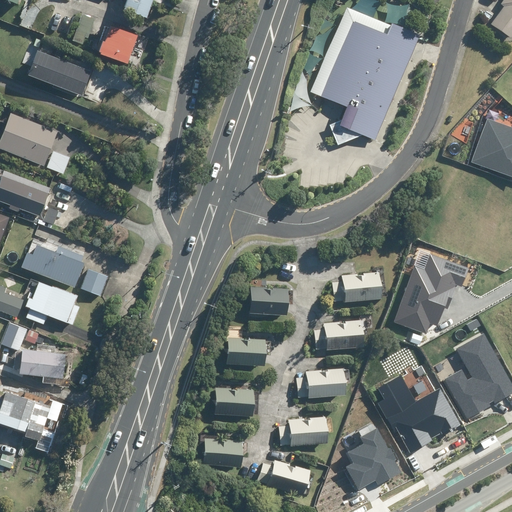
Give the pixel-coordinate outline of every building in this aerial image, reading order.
[(126,0),(123,8),(146,17),(152,0),(126,0)] [(511,0),(503,0),(501,4),(504,6),(491,24),(510,37),(511,34),(511,0)] [(404,4),(387,4),(387,20),(404,20),(404,4)] [(341,121),(329,125),(337,145),(362,135),(375,140),(419,35),(390,23),(390,25),(347,8),(311,92),(347,107),(341,121)] [(82,14),(73,41),(82,44),(85,37),(88,38),(94,19),(82,14)] [(133,34),(107,24),(106,26),(100,24),(95,37),(101,40),(96,52),(123,62),(129,45),(133,34)] [(27,75),(81,96),(90,73),(36,51),(27,75)] [(10,113),(0,138),(0,148),(44,166),(57,132),(10,113)] [(471,163),(511,177),(511,127),(487,119),(471,163)] [(0,178),(0,201),(9,205),(8,208),(17,212),(18,209),(38,216),(49,188),(3,171),(0,178)] [(48,207),(42,222),(53,226),(59,211),(48,207)] [(21,267),(74,288),(83,264),(80,263),(82,256),(58,247),(55,253),(36,245),(32,255),(26,253),(21,267)] [(395,322),(427,334),(430,324),(438,327),(445,307),(448,308),(457,285),(462,287),(469,267),(431,253),(425,269),(416,266),(395,322)] [(88,270),(81,288),(99,295),(107,277),(88,270)] [(341,276),(342,282),(332,283),(334,301),(343,300),(344,302),(380,299),(378,272),(363,274),(363,275),(357,276),(357,274),(341,276)] [(26,318),(43,324),(47,315),(71,325),(79,307),(73,305),(76,296),(52,286),(51,288),(38,283),(31,299),(28,298),(25,307),(29,309),(26,318)] [(0,286),(0,311),(16,318),(23,301),(4,293),(6,288),(0,286)] [(249,314),(285,315),(286,289),(272,289),(272,290),(265,290),(265,288),(251,287),(249,314)] [(324,324),(325,330),(314,331),(316,350),(326,349),(326,351),(363,347),(361,321),(344,322),(344,323),(338,324),(338,323),(324,324)] [(9,323),(0,344),(18,351),(26,330),(9,323)] [(444,380),(466,420),(491,406),(489,402),(494,400),(495,402),(511,393),(511,383),(484,333),(457,348),(473,378),(468,380),(463,371),(444,380)] [(243,341),(243,339),(228,338),(227,364),(263,366),(264,340),(250,339),(250,341),(243,341)] [(19,373),(62,378),(65,355),(22,350),(19,373)] [(306,372),(306,378),(296,378),(297,397),(308,396),(308,398),(345,395),(342,369),(327,371),(327,372),(321,372),(321,371),(306,372)] [(399,431),(410,453),(433,441),(431,437),(441,431),(443,435),(461,425),(441,389),(416,402),(402,375),(378,388),(385,400),(379,403),(395,433),(399,431)] [(238,391),(232,391),(232,389),(217,388),(216,415),(252,417),(253,390),(239,390),(238,391)] [(0,406),(0,423),(26,432),(24,436),(38,441),(50,407),(5,392),(0,406)] [(325,418),(309,419),(309,420),(303,421),(303,419),(289,420),(289,426),(279,427),(280,445),(290,445),(290,446),(327,444),(325,418)] [(346,468),(359,490),(376,481),(378,486),(402,473),(395,460),(397,459),(391,448),(389,449),(377,428),(360,437),(364,444),(348,453),(354,463),(346,468)] [(494,433),(480,440),(483,445),(497,438),(494,433)] [(205,439),(204,466),(240,467),(241,441),(227,440),(226,442),(220,442),(220,440),(205,439)] [(268,485),(268,486),(301,496),(309,471),(295,467),(294,469),(289,467),(289,465),(276,461),(274,467),(263,464),(258,482),(268,485)]
